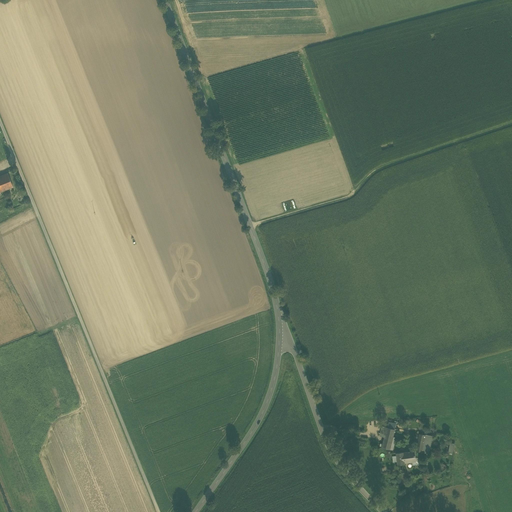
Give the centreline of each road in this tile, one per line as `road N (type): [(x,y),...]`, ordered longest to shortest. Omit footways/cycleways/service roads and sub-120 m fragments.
road 1 (residential): [(0,120),(158,511)]
road 2 (secondary): [(279,335),(270,280),(164,0)]
road 3 (track): [(249,224),(360,189),(377,167),(511,123)]
road 4 (secondary): [(279,335),(289,341),(331,453),(382,511)]
road 5 (secondary): [(194,511),(267,400),(279,335)]
